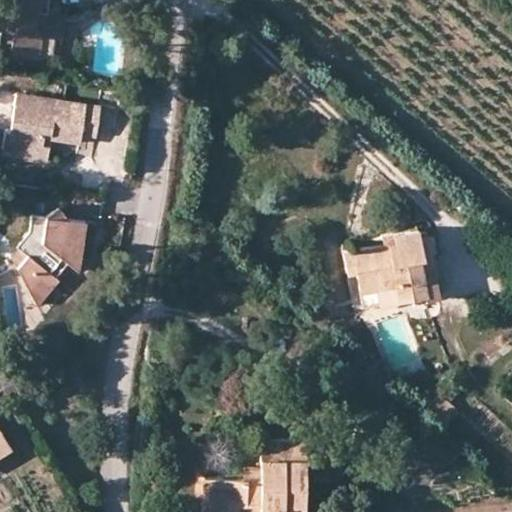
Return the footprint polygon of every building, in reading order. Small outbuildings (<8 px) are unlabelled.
[(43,33),(43,31),(45,9),(46,0),(0,0),(0,26),(2,27),(0,50),(37,54),(40,33),(43,33)] [(45,9),(43,31),(55,32),(57,11),(45,9)] [(40,135),(49,136),(77,142),(79,132),(95,134),(99,105),(15,91),(10,128),(5,130),(1,149),(24,152),(27,143),(39,145),(40,135)] [(45,160),(49,136),(40,135),(39,145),(27,143),(24,152),(24,158),(45,160)] [(33,260),(18,268),(37,306),(56,280),(49,271),(58,257),(74,272),(84,225),(69,222),(60,211),(45,217),(30,216),(35,230),(27,245),(26,250),(33,260)] [(419,256),(425,254),(424,247),(420,232),(419,227),(410,228),(409,224),(382,230),(384,237),(348,244),(337,247),(340,269),(352,266),(356,284),(372,279),(392,275),(395,294),(421,287),(419,271),(423,271),(419,256)] [(345,229),(348,244),(384,237),(382,230),(357,235),(355,227),(345,229)] [(430,229),(420,232),(424,247),(434,244),(430,229)] [(14,258),(18,268),(33,260),(26,250),(14,258)] [(434,291),(425,254),(419,256),(423,271),(419,271),(421,287),(424,293),(434,291)] [(376,298),(395,294),(392,275),(372,279),(376,298)] [(0,362),(0,386),(10,380),(0,362)] [(458,401),(440,390),(431,404),(447,418),(458,401)] [(272,511),(273,502),(305,500),(302,437),(256,436),(257,469),(257,486),(241,487),(240,478),(201,480),(201,511),(272,511)] [(241,469),(240,478),(241,487),(257,486),(257,469),(241,469)] [(305,511),(305,500),(273,502),(272,511),(305,511)]
